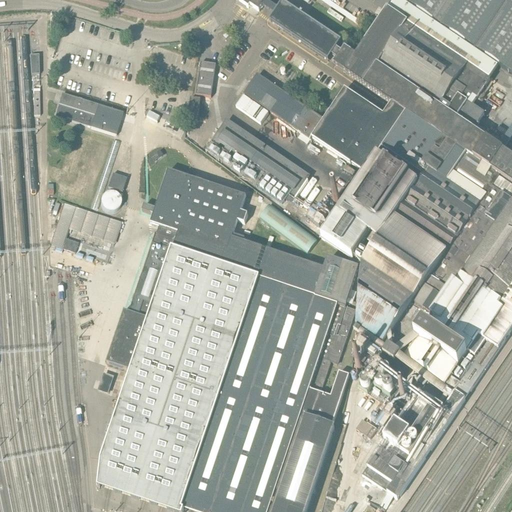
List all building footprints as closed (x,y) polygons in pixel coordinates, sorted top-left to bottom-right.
[(511,159),(504,154),(511,141),(511,0),(399,0),(511,76),(511,129),(502,145),(477,128),(485,116),(473,108),(477,102),(481,103),(486,96),(488,97),(494,87),(490,84),(491,82),(469,67),(408,26),(388,12),(356,58),(345,51),(343,54),(337,50),(342,43),(303,17),(304,15),(302,14),(301,16),(283,3),(278,10),(266,3),(268,0),(239,0),(239,1),(239,3),(249,10),(251,8),(259,14),(263,8),(274,16),(269,23),(329,63),(330,61),(336,65),(334,67),(392,106),(407,116),(366,176),(322,241),(353,262),(369,238),(380,244),(363,269),(357,333),(356,342),(354,355),(353,364),(364,365),(365,357),(367,350),(369,347),(386,358),(384,360),(395,367),(397,365),(445,397),(438,407),(419,394),(418,394),(377,366),(365,383),(407,411),(367,469),(368,470),(362,477),(388,494),(387,495),(398,502),(505,344),(505,345),(511,334),(511,159)] [(318,0),(357,26),(360,22),(327,0),(318,0)] [(39,76),(39,57),(30,57),(31,77),(33,77),(33,82),(39,82),(39,76)] [(211,98),(215,66),(200,64),(196,96),(211,98)] [(313,140),(366,176),(407,116),(392,106),(384,117),(345,91),(324,122),(258,77),(245,96),(311,142),(313,140)] [(90,130),(116,138),(123,115),(62,96),(59,106),(59,107),(55,118),(66,121),(66,120),(72,121),(72,123),(91,129),(90,130)] [(253,119),(261,108),(244,97),(237,108),(253,119)] [(199,117),(201,101),(191,100),(188,116),(199,117)] [(292,204),(311,179),(228,120),(210,146),(292,204)] [(197,182),(178,176),(177,175),(175,175),(174,174),(169,173),(156,211),(145,207),(142,213),(154,217),(151,226),(160,229),(157,236),(156,235),(130,314),(125,312),(106,367),(130,375),(93,486),(170,511),(182,511),(183,510),(189,511),(306,511),(335,429),(333,429),(349,378),(339,374),(331,399),(320,395),(331,364),(338,366),(355,313),(346,309),(359,271),(329,261),(325,270),(324,270),(244,244),(245,240),(233,237),(238,224),(245,226),(248,217),(241,215),(246,199),(223,191),(197,182)] [(108,189),(121,193),(125,179),(112,175),(108,189)] [(125,206),(113,192),(100,204),(113,218),(125,206)] [(114,246),(121,224),(64,205),(50,246),(74,254),(77,244),(65,240),(69,231),(114,246)] [(317,242),(269,206),(259,219),(307,256),(317,242)] [(108,395),(110,388),(113,379),(104,376),(99,392),(108,395)] [(370,441),(377,432),(363,422),(356,431),(370,441)] [(385,511),(386,511),(379,507),(372,502),(365,511),(385,511)]
